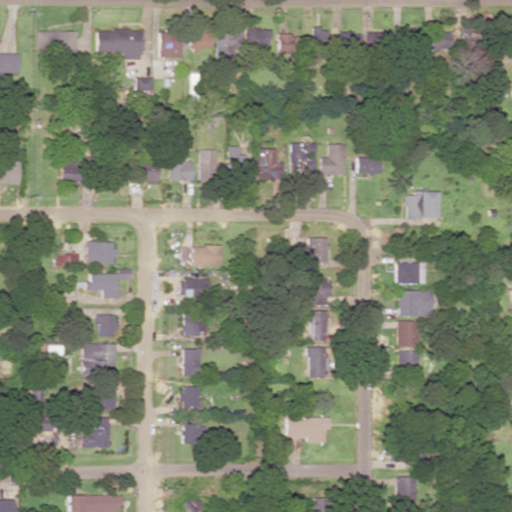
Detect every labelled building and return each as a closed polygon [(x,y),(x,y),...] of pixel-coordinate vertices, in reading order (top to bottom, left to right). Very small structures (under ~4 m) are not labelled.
[(448,31),(438,31),(439,27),(428,26),(428,50),(447,50),(448,31)] [(326,27),(308,27),(308,59),(325,59),(326,27)] [(263,28),(243,29),(243,52),(264,51),(263,28)] [(72,30),(33,29),(32,51),(71,52),(72,30)] [(92,29),(92,51),(119,51),(118,58),(137,58),(138,29),(92,29)] [(384,29),(362,30),(362,51),(385,50),(384,29)] [(177,56),(177,31),(154,30),(154,56),(177,56)] [(467,30),(459,30),(459,46),(467,46),(467,30)] [(185,48),(202,47),(201,31),(184,31),(185,48)] [(212,31),(211,56),(228,56),(228,48),(236,48),(237,31),(212,31)] [(356,31),(335,31),(334,53),(355,54),(356,31)] [(275,53),(290,53),(290,32),(274,33),(275,53)] [(0,52),(0,73),(14,73),(14,52),(0,52)] [(131,90),(147,89),(145,76),(130,77),(131,90)] [(189,179),(189,161),(182,162),(182,139),(165,139),(166,179),(189,179)] [(341,143),(324,143),(324,156),(317,156),(316,173),(341,173),(341,143)] [(287,172),(310,173),(311,144),(287,144),(287,172)] [(249,156),(235,156),(235,146),(224,146),(224,177),(250,177),(249,156)] [(273,148),(255,148),(256,173),(274,172),(273,148)] [(212,149),(195,149),(196,180),(213,180),(212,149)] [(376,173),(376,157),(353,156),(352,172),(376,173)] [(57,181),(81,180),(80,157),(56,157),(57,181)] [(154,181),(155,160),(131,159),(131,181),(154,181)] [(0,161),(0,180),(12,180),(13,161),(0,161)] [(434,191),(409,190),(409,194),(401,194),(401,217),(434,217),(434,191)] [(323,236),(304,237),(305,246),(298,246),(298,260),(324,260),(323,236)] [(110,241),(81,240),(81,263),(109,264),(110,241)] [(216,264),(216,245),(188,245),(188,264),(216,264)] [(75,264),(74,253),(52,254),(52,264),(75,264)] [(421,261),(392,261),(392,282),(421,283),(421,261)] [(113,273),(85,272),(85,280),(80,280),(80,289),(98,289),(98,297),(112,298),(113,273)] [(174,296),(204,296),(205,278),(175,278),(174,296)] [(323,304),(324,278),(298,278),(297,303),(323,304)] [(395,315),(427,315),(427,289),(395,290),(395,315)] [(306,340),(322,339),(321,309),(305,310),(306,340)] [(92,336),(111,335),(111,313),(92,313),(92,336)] [(179,333),(201,334),(202,321),(194,320),(194,314),(180,313),(179,333)] [(414,320),(394,320),(394,346),(415,346),(414,320)] [(38,343),(37,360),(57,360),(57,344),(38,343)] [(112,373),(112,344),(77,343),(77,372),(112,373)] [(321,376),(321,346),(304,346),(304,377),(321,376)] [(178,375),(195,375),(195,348),(179,347),(178,375)] [(415,351),(395,350),(394,374),(414,375),(415,351)] [(196,386),(178,385),(177,407),(196,408),(196,386)] [(28,387),(27,401),(40,402),(40,387),(28,387)] [(110,390),(79,389),(79,408),(109,409),(110,390)] [(25,430),(47,431),(47,417),(26,416),(25,430)] [(282,436),(301,437),(301,441),(320,442),(320,428),(325,428),(326,417),(282,416),(282,436)] [(106,447),(105,417),(77,417),(78,447),(106,447)] [(178,441),(197,442),(198,424),(179,423),(178,441)] [(409,475),(391,476),(391,511),(410,511),(409,475)] [(116,493),(64,495),(64,511),(73,511),(117,511),(116,493)] [(309,496),(308,511),(326,511),(326,497),(309,496)] [(8,511),(9,499),(0,498),(0,511),(8,511)]
